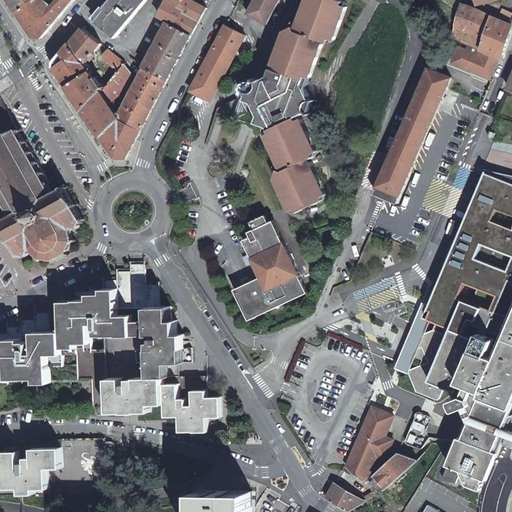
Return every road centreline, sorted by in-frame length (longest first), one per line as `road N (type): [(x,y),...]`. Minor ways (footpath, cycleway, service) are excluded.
road 1 (residential): [(147,235),(277,439),(287,462),(277,481)]
road 2 (residential): [(0,433),(102,428),(219,457),(277,481)]
road 3 (residential): [(140,179),(146,143),(223,7)]
road 4 (residential): [(33,60),(116,183)]
road 5 (residential): [(114,233),(87,263),(8,305)]
